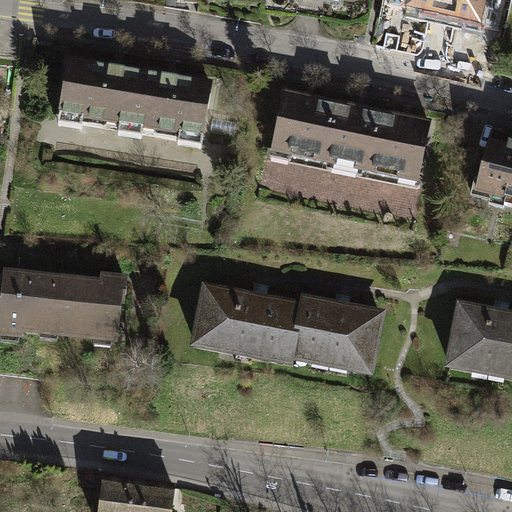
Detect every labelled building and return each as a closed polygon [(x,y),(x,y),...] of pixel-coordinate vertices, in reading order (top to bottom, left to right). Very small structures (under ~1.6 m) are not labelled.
[(408,0),(440,8),(487,19),(490,0),(408,0)] [(142,128),(153,130),(162,78),(117,71),(69,63),(58,126),(79,129),(81,119),(120,125),(119,135),(140,139),(142,128)] [(192,83),(162,78),(153,130),(180,134),(178,144),(200,148),(210,86),(192,83)] [(319,102),(285,95),(272,152),(323,162),(335,105),(319,102)] [(335,105),(323,162),(365,171),(377,114),(372,113),(335,105)] [(377,114),(365,171),(417,182),(429,125),(416,122),(377,114)] [(505,205),(511,207),(511,144),(510,144),(508,149),(490,145),(478,191),(506,198),(505,205)] [(0,335),(19,338),(20,329),(22,306),(16,305),(19,278),(19,275),(4,274),(3,281),(0,281),(0,335)] [(100,287),(19,278),(16,305),(22,306),(20,329),(116,339),(119,303),(122,304),(125,281),(101,279),(100,287)] [(250,299),(204,291),(194,345),(219,350),(220,345),(254,350),(253,356),(290,363),(291,359),(300,308),(265,302),(266,297),(251,295),(250,299)] [(380,315),(301,301),(300,308),(291,359),(312,362),(313,357),(348,363),(347,368),(370,372),(380,315)] [(504,376),(511,377),(511,318),(459,309),(448,366),(473,370),(474,365),(505,371),(504,376)] [(170,511),(174,488),(103,478),(97,511),(170,511)]
